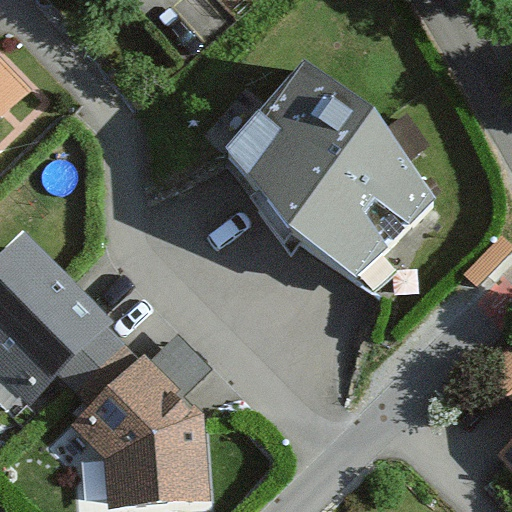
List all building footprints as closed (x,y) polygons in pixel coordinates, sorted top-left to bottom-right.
[(0,123),(24,101),(0,75),(0,123)] [(305,77),(230,171),(288,264),(356,301),(435,217),(399,169),(379,141),(376,137),(305,77)] [(428,153),(408,123),(379,141),(399,169),(428,153)] [(511,256),(511,252),(502,243),(466,280),(478,292),(511,256)] [(17,249),(0,265),(0,387),(24,412),(102,335),(17,249)] [(179,344),(149,373),(181,406),(210,376),(179,344)] [(511,462),(508,467),(511,471),(511,353),(490,375),(511,397),(511,462)] [(146,370),(79,436),(109,466),(112,511),(167,511),(209,508),(201,426),(181,406),(149,373),(146,370)]
